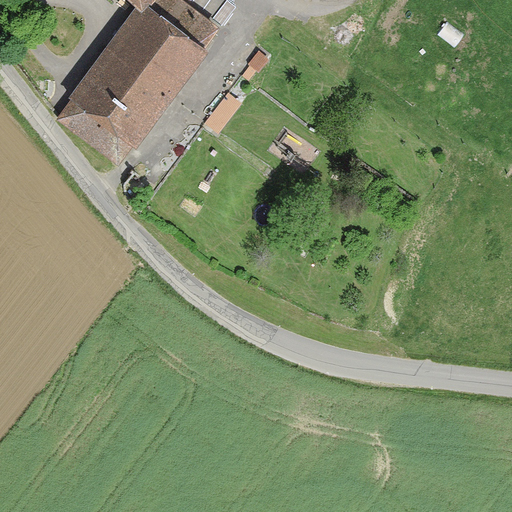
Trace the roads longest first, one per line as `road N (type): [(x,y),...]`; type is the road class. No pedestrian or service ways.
road 1 (residential): [(511,386),(311,356),(253,332),(192,293),(132,237),(0,64)]
road 2 (unknown): [(112,211),(252,0)]
